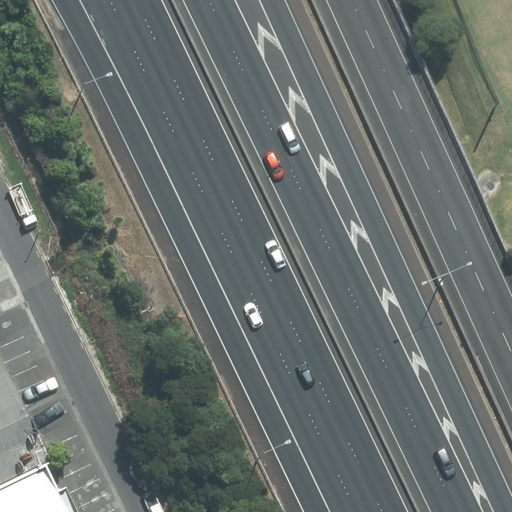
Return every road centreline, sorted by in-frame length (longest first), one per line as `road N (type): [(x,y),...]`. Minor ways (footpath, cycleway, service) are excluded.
road 1 (motorway): [(209,0),(456,511)]
road 2 (motorway): [(273,0),(508,511)]
road 3 (motorway): [(382,511),(145,17)]
road 4 (unclassified): [(0,233),(140,511)]
